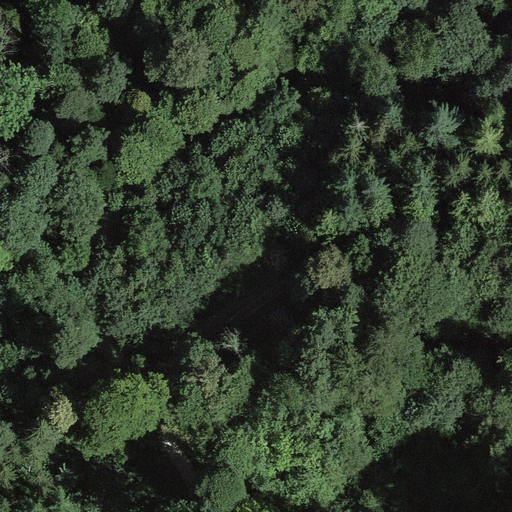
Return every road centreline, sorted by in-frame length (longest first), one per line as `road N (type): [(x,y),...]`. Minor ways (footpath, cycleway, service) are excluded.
road 1 (track): [(456,0),(406,47),(222,126),(155,172),(94,236),(82,276),(97,342),(141,393),(202,511)]
road 2 (track): [(511,238),(380,243),(319,262),(141,393)]
